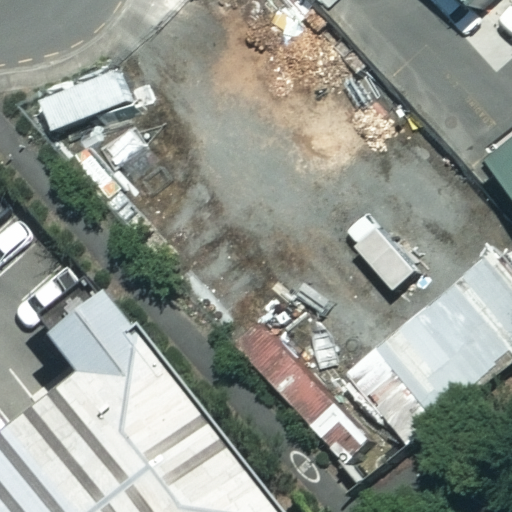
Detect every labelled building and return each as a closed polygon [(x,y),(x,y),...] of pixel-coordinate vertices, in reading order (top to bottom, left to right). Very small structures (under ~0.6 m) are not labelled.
[(486,0),(468,0),(476,9),(486,0)] [(511,152),(493,167),(511,191),(511,152)] [(381,346),(441,416),(511,356),(511,247),(506,240),(381,346)] [(0,511),(260,511),(117,334),(57,382),(85,416),(0,484),(0,511)] [(441,416),(381,346),(348,374),(408,444),(441,416)]
